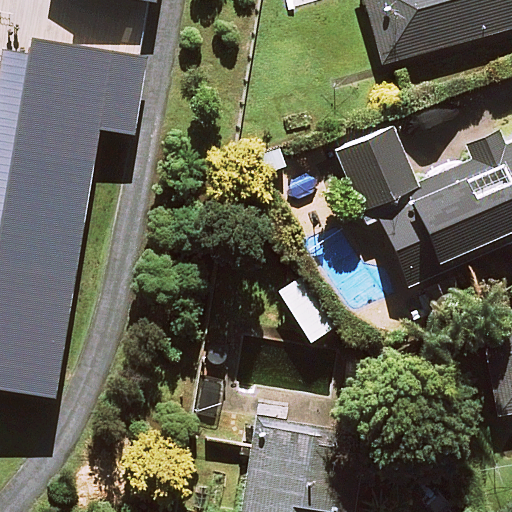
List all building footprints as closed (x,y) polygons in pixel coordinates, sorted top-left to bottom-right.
[(321,0),(289,0),(292,8),(321,0)] [(511,26),(511,0),(360,0),(378,64),(511,26)] [(511,141),(411,185),(386,128),(331,152),(361,223),(373,218),(398,275),(509,227),(511,233),(511,141)] [(511,330),(477,338),(493,411),(511,409),(511,330)] [(348,511),(359,445),(250,428),(236,511),(348,511)]
